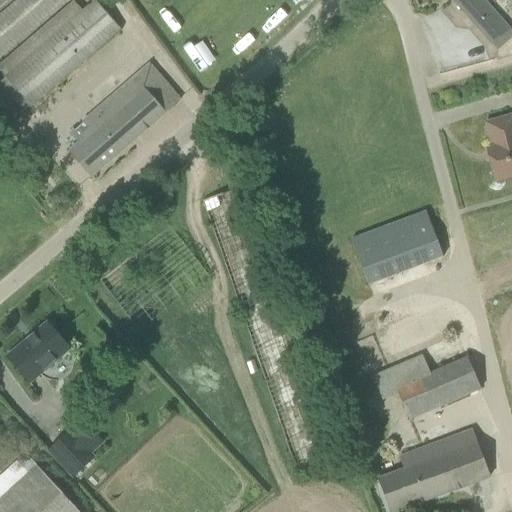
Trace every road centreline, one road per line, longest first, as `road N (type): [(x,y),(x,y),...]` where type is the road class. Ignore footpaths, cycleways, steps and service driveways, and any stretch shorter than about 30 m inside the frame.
road 1 (unclassified): [(511,438),(396,0)]
road 2 (unclassified): [(0,296),(341,0)]
